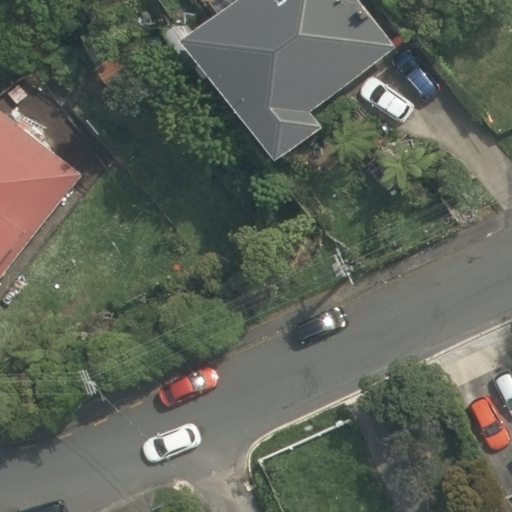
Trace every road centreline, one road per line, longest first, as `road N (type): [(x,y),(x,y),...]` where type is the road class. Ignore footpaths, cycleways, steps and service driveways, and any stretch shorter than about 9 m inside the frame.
road 1 (residential): [(197,426),(511,273)]
road 2 (residential): [(0,494),(62,485),(197,426)]
